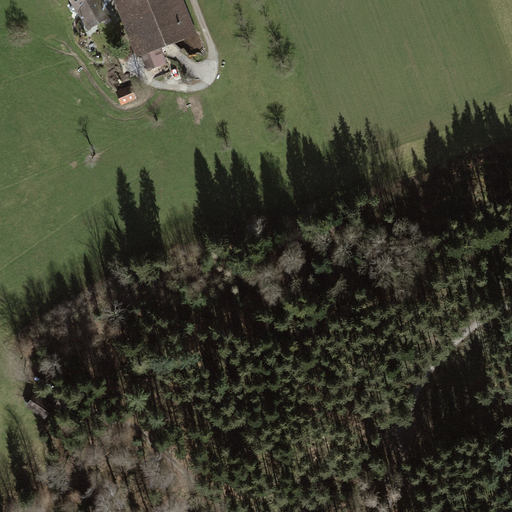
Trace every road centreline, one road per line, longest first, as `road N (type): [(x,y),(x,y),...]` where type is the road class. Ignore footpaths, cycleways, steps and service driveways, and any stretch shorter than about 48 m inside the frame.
road 1 (track): [(511,301),(438,357),(414,403),(399,481),(384,511)]
road 2 (track): [(228,511),(138,431),(46,385)]
